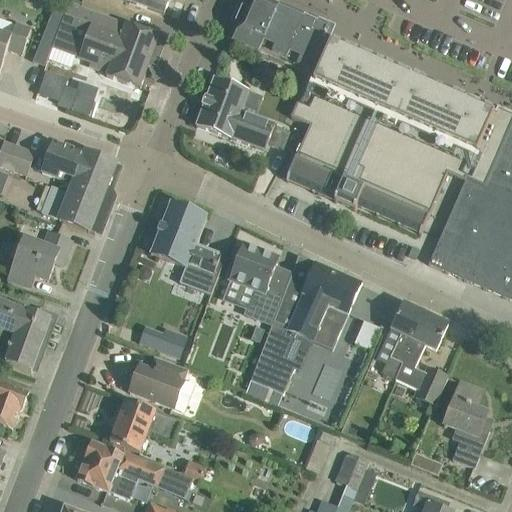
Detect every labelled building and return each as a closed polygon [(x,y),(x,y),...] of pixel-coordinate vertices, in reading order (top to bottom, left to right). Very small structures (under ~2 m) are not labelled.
[(117,0),(164,17),(169,0),(117,0)] [(248,0),(246,1),(228,42),(309,78),(325,42),(323,42),(326,35),(323,27),(260,0),(248,0)] [(69,6),(59,31),(150,65),(160,38),(126,26),(126,27),(69,6)] [(0,35),(0,74),(7,52),(22,57),(31,31),(16,26),(11,39),(0,35)] [(48,26),(40,45),(52,50),(59,31),(48,26)] [(432,41),(478,62),(484,50),(438,29),(432,41)] [(150,65),(59,31),(52,50),(109,71),(106,78),(140,91),(150,65)] [(309,78),(291,120),(310,129),(295,162),(321,173),(312,194),(336,205),(337,203),(354,211),(353,212),(355,213),(357,209),(421,237),(447,176),(465,184),(466,182),(485,190),(511,127),(511,117),(497,110),(495,115),(468,103),(468,102),(411,77),(411,78),(326,41),(325,42),(309,78)] [(511,83),(511,57),(506,55),(497,78),(511,83)] [(57,107),(89,117),(98,91),(79,85),(77,92),(66,88),(68,82),(45,74),(38,97),(58,104),(57,107)] [(249,95),(214,81),(196,129),(232,142),(232,141),(265,153),(268,147),(283,153),(290,134),(275,128),(275,127),(242,115),(249,95)] [(465,184),(428,267),(511,303),(511,127),(485,190),(466,182),(465,184)] [(0,154),(0,168),(28,178),(36,156),(4,144),(0,154)] [(84,190),(104,198),(116,166),(86,154),(85,157),(53,145),(42,174),(59,181),(61,177),(76,183),(74,186),(84,190)] [(108,199),(104,198),(84,190),(80,200),(53,189),(42,217),(95,236),(108,199)] [(180,285),(210,297),(226,257),(197,244),(207,220),(171,206),(151,257),(186,270),(180,285)] [(72,244),(53,237),(49,235),(44,248),(24,240),(8,281),(31,290),(35,279),(48,284),(55,264),(63,267),(72,244)] [(247,318),(272,327),(284,296),(268,290),(279,260),(278,260),(244,247),(243,246),(229,283),(230,283),(231,283),(255,292),(246,318),(247,318)] [(307,268),(296,264),(284,296),(272,327),(252,382),(283,395),(284,396),(294,372),(276,364),(289,334),(331,352),(346,317),(348,318),(362,286),(315,266),(315,267),(307,268)] [(51,322),(33,315),(25,312),(25,314),(0,304),(0,356),(8,359),(5,365),(31,375),(51,322)] [(426,317),(403,306),(391,332),(401,337),(390,360),(392,361),(388,369),(399,373),(426,317)] [(448,327),(426,317),(399,373),(395,382),(396,383),(417,392),(413,401),(435,410),(448,380),(427,370),(425,375),(414,370),(425,348),(436,353),(448,327)] [(256,330),(251,343),(259,346),(264,334),(256,330)] [(160,342),(157,353),(180,361),(183,351),(160,342)] [(151,371),(140,367),(138,370),(138,369),(137,369),(136,369),(134,370),(133,370),(132,371),(131,372),(130,374),(130,375),(130,377),(131,378),(131,379),(132,380),(133,381),(134,381),(129,395),(174,412),(179,399),(184,401),(190,385),(185,383),(189,373),(155,360),(151,371)] [(283,395),(252,382),(245,396),(277,409),(283,395)] [(28,395),(0,385),(0,428),(12,433),(20,412),(22,412),(28,395)] [(483,394),(461,385),(445,426),(456,431),(452,442),(460,445),(453,463),(475,471),(491,429),(484,426),(488,416),(476,412),(483,394)] [(181,425),(145,411),(126,403),(110,445),(140,456),(148,437),(172,446),(181,425)] [(263,436),(258,435),(249,439),(248,443),(251,448),(254,450),(263,447),(265,441),(263,436)] [(306,471),(318,476),(329,449),(317,444),(306,471)] [(92,446),(77,482),(129,503),(138,481),(156,488),(159,481),(189,493),(193,483),(125,456),(123,459),(92,446)] [(344,459),(338,474),(350,479),(358,459),(351,456),(344,459)] [(350,479),(347,488),(358,492),(360,488),(369,464),(358,459),(350,479)] [(200,484),(206,470),(190,464),(184,477),(200,484)] [(337,511),(349,511),(353,504),(358,492),(347,488),(338,510),(337,511)] [(358,492),(353,504),(363,508),(370,492),(360,488),(358,492)] [(425,511),(447,511),(450,506),(418,494),(413,507),(426,511),(425,511)]
